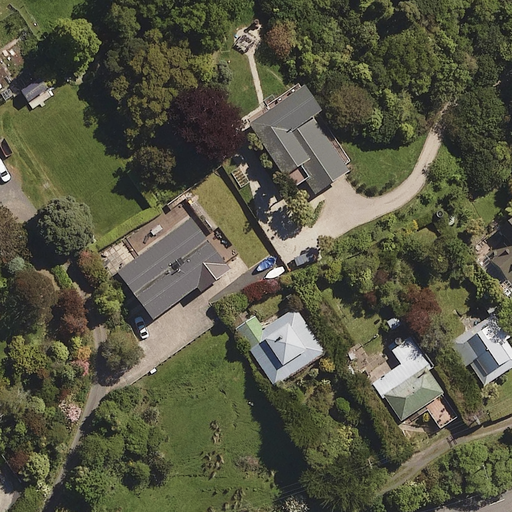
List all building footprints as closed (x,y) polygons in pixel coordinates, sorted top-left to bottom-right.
[(47,96),(38,81),(19,91),(28,107),(47,96)] [(312,117),(296,91),(242,126),(285,193),(302,183),(310,196),(342,176),(307,120),(312,117)] [(511,223),(509,220),(493,231),(502,242),(477,260),(499,289),(511,281),(511,282),(511,223)] [(202,244),(186,221),(170,233),(113,275),(148,323),(192,291),(195,295),(224,274),(202,244)] [(321,356),(292,309),(261,329),(254,317),(234,329),(269,388),(321,356)] [(511,353),(488,317),(447,343),(463,368),(467,365),(481,388),(511,367),(511,353)] [(401,335),(387,345),(400,366),(371,385),(396,424),(440,396),(401,335)] [(453,420),(443,403),(426,414),(436,431),(453,420)]
